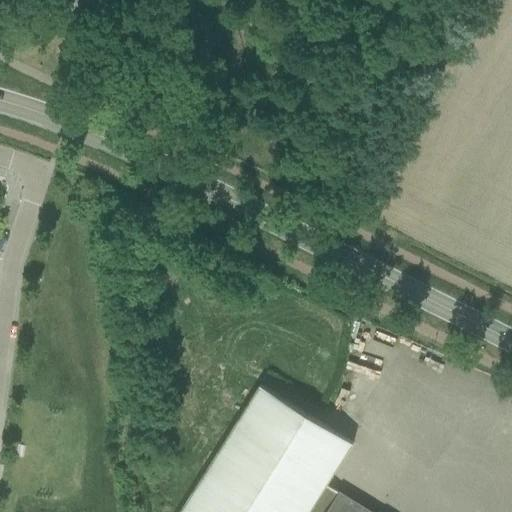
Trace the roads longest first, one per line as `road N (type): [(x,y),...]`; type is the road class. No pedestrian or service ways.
road 1 (tertiary): [(511,339),(101,134)]
road 2 (residential): [(0,163),(19,170),(30,208),(10,267),(0,350)]
